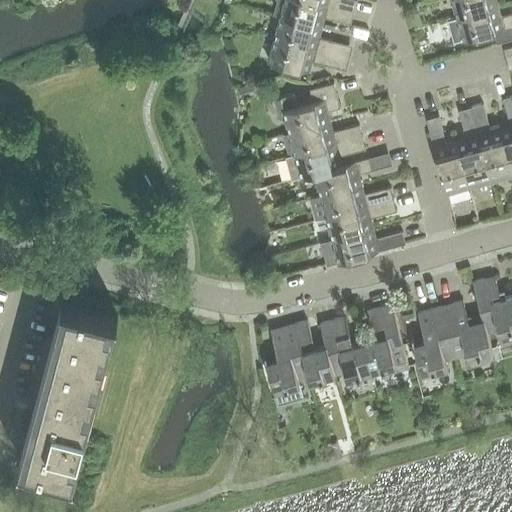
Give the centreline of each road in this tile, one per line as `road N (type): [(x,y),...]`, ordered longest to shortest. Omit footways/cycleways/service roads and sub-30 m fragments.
road 1 (residential): [(0,241),(233,302),(446,252)]
road 2 (residential): [(446,252),(401,84)]
